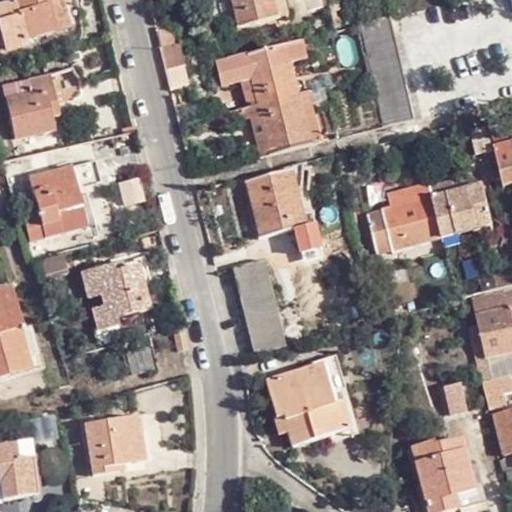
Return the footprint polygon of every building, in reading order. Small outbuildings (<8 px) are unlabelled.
[(0,0),(0,37),(4,51),(25,45),(23,40),(66,28),(59,1),(55,2),(54,0),(0,0)] [(276,0),(230,0),(237,30),(281,19),(276,0)] [(360,23),(361,26),(364,39),(394,32),(391,17),(360,23)] [(157,32),(161,49),(176,45),(172,29),(157,32)] [(367,54),(398,47),(394,32),(364,39),(367,54)] [(256,106),(301,95),(292,57),(302,54),(300,42),(245,56),(250,79),(256,106)] [(176,45),(161,49),(166,73),(181,68),(176,45)] [(371,68),(401,62),(398,47),(367,54),(371,68)] [(209,88),(228,84),(250,79),(245,56),(203,66),(209,88)] [(374,83),(405,76),(401,62),(371,68),(373,78),(374,83)] [(374,83),(378,97),(408,90),(405,76),(374,83)] [(171,79),(173,89),(186,85),(183,77),(171,79)] [(49,78),(28,83),(30,97),(5,103),(13,141),(53,131),(48,108),(56,107),(49,78)] [(228,84),(234,111),(248,108),(256,106),(250,79),(228,84)] [(378,97),(381,112),(412,105),(408,90),(378,97)] [(312,92),(301,95),(314,144),(323,141),(312,92)] [(314,144),(301,95),(256,106),(248,108),(251,118),(259,116),(269,155),(314,144)] [(381,112),(385,127),(415,120),(412,105),(381,112)] [(511,185),(511,141),(508,131),(490,136),(504,187),(511,185)] [(71,169),(29,183),(46,238),(88,227),(71,169)] [(297,169),(245,182),(245,183),(259,240),(311,228),(297,169)] [(466,176),(453,179),(456,191),(469,187),(466,176)] [(456,191),(453,179),(429,185),(432,197),(444,241),(495,228),(482,185),(469,187),(456,191)] [(379,257),(444,241),(432,197),(368,213),(379,257)] [(62,255),(30,262),(37,281),(66,274),(62,255)] [(144,257),(94,270),(100,296),(108,322),(149,312),(143,287),(151,284),(144,257)] [(269,274),(265,261),(232,268),(236,283),(269,274)] [(100,296),(94,270),(81,273),(87,299),(100,296)] [(240,298),(272,289),(269,274),(236,283),(240,298)] [(240,298),(244,313),(276,304),(272,289),(240,298)] [(10,290),(0,292),(0,377),(29,369),(19,331),(22,330),(10,290)] [(495,314),(511,309),(511,295),(491,298),(495,314)] [(474,302),(482,339),(486,359),(511,353),(511,309),(495,314),(491,298),(474,302)] [(248,327),(280,319),(276,304),(244,313),(248,327)] [(248,327),(251,341),(283,332),(280,319),(248,327)] [(118,324),(96,329),(101,346),(121,341),(118,324)] [(254,355),(287,346),(283,332),(251,341),(254,355)] [(149,342),(159,377),(173,372),(164,337),(149,342)] [(482,339),(472,341),(478,370),(487,368),(486,359),(482,339)] [(148,352),(126,357),(131,379),(153,374),(148,352)] [(333,395),(342,393),(333,355),(324,357),(333,395)] [(285,418),(290,433),(294,449),(350,432),(343,406),(335,407),(323,368),(266,384),(276,418),(277,420),(285,418)] [(443,383),(445,412),(462,410),(460,382),(443,383)] [(506,456),(511,454),(511,411),(494,416),(506,456)] [(278,436),(290,433),(285,418),(277,420),(276,418),(274,419),(278,436)] [(138,420),(86,427),(94,479),(125,474),(124,468),(144,464),(138,420)] [(412,446),(427,507),(452,502),(453,508),(477,503),(461,437),(433,444),(433,441),(412,446)] [(26,444),(0,447),(0,487),(2,500),(33,496),(26,444)] [(511,459),(499,462),(502,473),(511,470),(511,459)] [(452,502),(427,507),(428,511),(437,511),(453,508),(452,502)]
